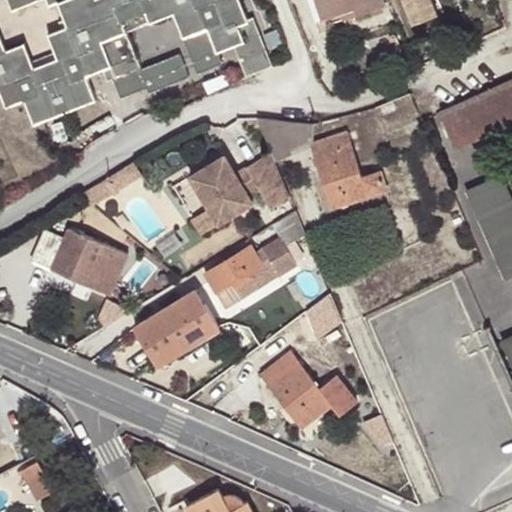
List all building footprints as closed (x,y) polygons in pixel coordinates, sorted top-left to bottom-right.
[(245,76),(273,65),(254,17),(248,19),(240,0),(5,0),(11,14),(45,1),(47,7),(58,3),(67,25),(46,33),(56,58),(35,66),(25,42),(5,50),(0,36),(0,82),(9,105),(26,98),(35,122),(96,99),(86,75),(104,68),(110,82),(141,70),(126,32),(173,14),(198,76),(223,66),(218,52),(233,46),(245,76)] [(311,0),(319,20),(326,18),(319,0),(311,0)] [(319,0),(326,18),(342,13),(356,8),(358,15),(385,7),(382,0),(319,0)] [(404,0),(414,25),(438,14),(432,0),(404,0)] [(356,8),(342,13),(344,19),(358,15),(356,8)] [(455,144),(511,119),(511,77),(439,110),(455,144)] [(312,123),(257,116),(272,151),(276,160),(313,144),(312,123)] [(347,133),(313,144),(331,206),(387,190),(381,171),(361,177),(347,133)] [(271,207),(290,195),(276,160),(272,151),(246,166),(259,188),(271,207)] [(219,222),(253,202),(249,194),(235,173),(224,155),(190,175),(210,208),(219,222)] [(246,166),(235,173),(249,194),(259,188),(246,166)] [(506,278),(511,275),(511,207),(497,175),(466,188),(506,278)] [(107,176),(90,187),(98,201),(115,190),(107,176)] [(219,222),(210,208),(193,218),(201,233),(219,222)] [(306,233),(296,210),(273,224),(280,236),(262,246),(278,275),(297,265),(293,259),(303,253),(295,239),(306,233)] [(31,258),(111,293),(129,252),(68,226),(64,235),(45,227),(31,258)] [(252,268),(261,263),(251,244),(206,272),(217,290),(231,282),(235,289),(256,275),(252,268)] [(198,333),(201,339),(221,326),(198,288),(138,325),(157,357),(198,333)] [(318,348),(331,339),(322,326),(309,336),(318,348)] [(161,363),(201,339),(198,333),(157,357),(161,363)] [(511,334),(502,339),(511,362),(511,334)] [(341,413),(357,400),(337,374),(320,386),(291,349),(261,373),(301,426),(333,403),(341,413)] [(22,469),(38,499),(54,490),(38,461),(22,469)] [(187,502),(192,511),(254,511),(247,498),(245,499),(243,496),(239,492),(234,491),(230,491),(225,491),(224,492),(220,484),(187,502)] [(181,511),(192,511),(187,502),(179,507),(181,511)]
